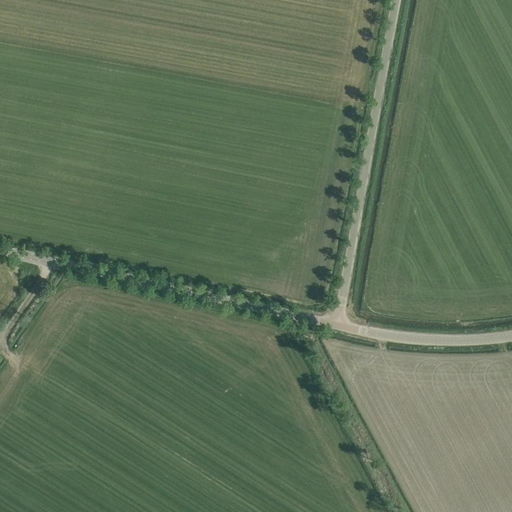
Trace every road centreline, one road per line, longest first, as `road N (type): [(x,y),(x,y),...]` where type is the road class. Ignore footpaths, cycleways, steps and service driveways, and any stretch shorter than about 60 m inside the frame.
road 1 (unclassified): [(342,323),(0,248)]
road 2 (unclassified): [(342,323),(398,0)]
road 3 (unclassified): [(342,323),(511,334)]
